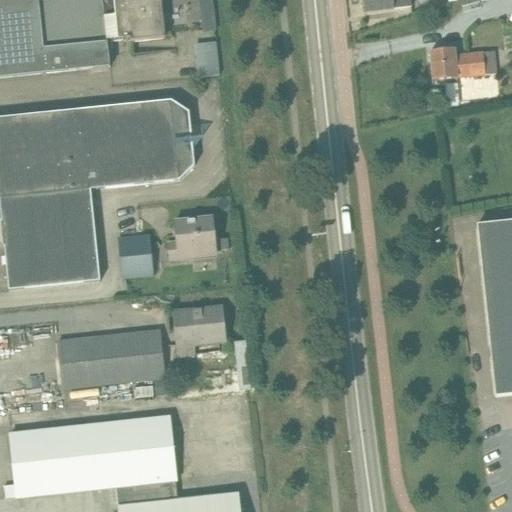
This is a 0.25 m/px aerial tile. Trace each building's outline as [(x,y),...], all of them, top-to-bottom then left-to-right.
[(108,42),(104,0),(0,0),(0,78),(111,67),(108,42)] [(104,0),(108,42),(125,40),(125,42),(165,38),(161,0),(104,0)] [(362,0),(364,13),(412,8),(410,0),(362,0)] [(193,42),(195,76),(218,75),(217,41),(193,42)] [(455,49),(430,52),(433,81),(458,79),(458,78),(497,74),(495,52),(456,56),(455,49)] [(0,119),(0,205),(1,219),(92,210),(90,190),(89,181),(102,180),(103,189),(180,180),(195,166),(189,113),(172,102),(0,119)] [(89,181),(90,190),(103,189),(102,180),(89,181)] [(92,210),(1,219),(9,291),(29,289),(101,283),(92,210)] [(216,252),(212,218),(175,222),(178,245),(168,246),(170,262),(194,260),(193,253),(216,252)] [(511,395),(511,221),(477,226),(496,398),(511,395)] [(156,276),(150,234),(116,239),(122,281),(156,276)] [(225,343),(222,309),(176,315),(180,357),(195,355),(194,346),(225,343)] [(165,379),(160,332),(58,343),(63,391),(165,379)] [(157,396),(167,394),(165,380),(156,381),(157,396)] [(168,418),(10,435),(17,499),(175,483),(168,418)] [(237,511),(236,496),(177,502),(175,483),(113,489),(115,511),(237,511)]
